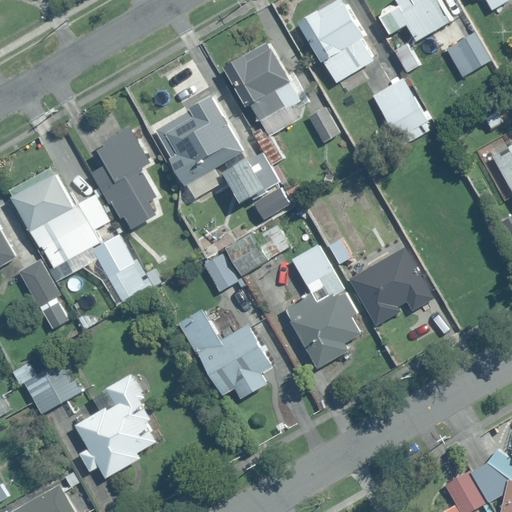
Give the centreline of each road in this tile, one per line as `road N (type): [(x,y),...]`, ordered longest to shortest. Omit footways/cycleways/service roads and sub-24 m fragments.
road 1 (residential): [(235,511),(511,356)]
road 2 (residential): [(0,101),(175,0)]
